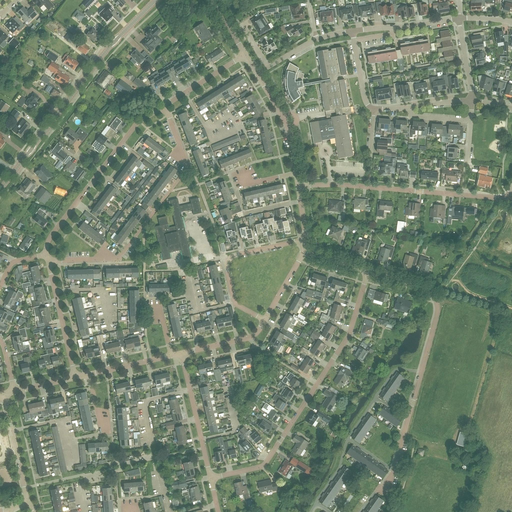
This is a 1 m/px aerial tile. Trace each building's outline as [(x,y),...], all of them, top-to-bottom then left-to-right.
[(32,0),(34,1),(34,3),(35,4),(36,4),(40,8),(44,5),(48,9),(50,9),(53,6),(47,0),(32,0)] [(96,1),(95,0),(87,0),(81,7),(85,11),(96,1)] [(389,4),(390,6),(387,6),(388,14),(388,15),(391,15),(391,16),(393,15),(394,15),(395,14),(393,7),(397,6),(397,5),(396,0),(390,1),(390,3),(389,4)] [(423,3),(418,3),(417,0),(415,0),(416,4),(417,4),(418,10),(421,9),(422,15),(429,14),(427,4),(423,5),(423,3)] [(486,6),(485,0),(482,0),(476,0),(476,3),(471,4),(472,6),(471,6),(471,9),(472,9),(472,10),(482,10),(482,7),(486,6)] [(511,11),(511,4),(509,4),(510,1),(511,1),(508,0),(503,0),(502,4),(504,5),(502,10),(510,13),(510,11),(511,11)] [(388,14),(387,6),(387,5),(383,6),(383,4),(382,4),(381,1),(376,2),(377,8),(380,8),(382,16),(382,15),(383,16),(385,16),(385,15),(388,14)] [(448,2),(434,4),(434,8),(439,7),(440,13),(449,12),(449,10),(450,10),(450,7),(449,7),(448,2)] [(366,7),(368,16),(374,15),(373,10),(376,9),(375,3),(369,4),(369,6),(366,7)] [(114,9),(108,4),(103,8),(104,9),(99,14),(100,14),(100,15),(101,16),(102,16),(107,21),(109,20),(110,20),(111,18),(111,17),(113,16),(110,13),(114,9)] [(356,5),(357,12),(361,11),(361,17),(368,16),(366,7),(363,7),(363,4),(356,5)] [(402,4),(397,5),(397,6),(398,12),(401,11),(402,18),(408,17),(407,8),(407,7),(403,8),(402,4)] [(411,8),(407,8),(408,17),(409,18),(415,17),(414,11),(418,10),(417,4),(416,4),(411,5),(411,8)] [(295,20),(304,18),(303,10),(300,11),(299,5),(291,6),(292,12),(294,12),(295,20)] [(354,13),(357,12),(356,5),(346,6),(347,10),(348,19),(354,18),(354,13)] [(23,7),(17,12),(24,20),(23,20),(25,22),(31,17),(32,18),(37,14),(32,8),(28,12),(23,7)] [(337,8),(338,15),(341,15),(342,20),(348,19),(347,10),(344,10),(343,8),(340,8),(340,7),(337,8)] [(326,8),(326,9),(328,22),(334,21),(333,16),(336,16),(335,8),(330,9),(330,8),(326,8)] [(73,15),(79,20),(81,22),(86,16),(77,9),(73,15)] [(328,22),(326,9),(317,11),(319,18),(321,18),(322,23),(328,22)] [(260,35),(270,28),(262,14),(252,21),(260,35)] [(6,26),(5,26),(12,33),(18,28),(20,30),(25,26),(19,20),(17,23),(12,19),(8,23),(7,23),(6,24),(6,26)] [(207,36),(211,34),(203,22),(194,28),(204,43),(209,40),(207,36)] [(96,37),(99,33),(92,28),(89,25),(87,28),(90,31),(87,35),(94,41),(97,37),(96,37)] [(289,34),(291,36),(293,35),(295,37),(304,32),(300,25),(294,29),(292,26),(286,29),(289,34)] [(146,34),(147,35),(146,36),(147,37),(148,39),(147,39),(147,40),(146,39),(141,44),(145,48),(150,53),(154,49),(157,45),(155,44),(160,39),(158,37),(157,35),(161,31),(156,26),(152,30),(151,29),(146,34)] [(451,40),(452,40),(452,36),(450,37),(449,30),(440,32),(441,38),(436,39),(437,43),(442,42),(451,40)] [(496,33),(497,43),(505,42),(503,31),(496,33)] [(71,43),(75,37),(69,32),(64,38),(71,43)] [(472,37),(473,43),(483,42),(485,41),(485,37),(484,32),(477,33),(478,36),(472,37)] [(15,48),(19,44),(13,38),(9,43),(15,48)] [(396,72),(405,70),(405,68),(408,67),(408,65),(405,66),(403,53),(430,49),(428,39),(401,44),(402,50),(396,51),(396,48),(368,52),(370,62),(397,57),(399,69),(396,70),(396,72)] [(453,46),(452,46),(451,40),(442,42),(443,48),(438,49),(439,53),(444,52),(452,50),(454,50),(453,46)] [(275,50),(277,48),(274,43),(269,45),(267,41),(261,44),(267,54),(271,52),(272,53),(276,51),(275,50)] [(85,54),(90,48),(82,42),(77,48),(85,54)] [(481,51),(488,50),(487,47),(484,47),(483,42),(473,43),(473,44),(474,43),(475,49),(481,48),(481,51)] [(329,50),(318,51),(323,79),(330,78),(331,82),(321,84),(326,111),(327,120),(319,121),(310,123),(314,144),(323,142),(322,140),(323,140),(324,143),(326,143),(326,140),(336,138),(339,159),(354,156),(346,115),(351,114),(352,114),(351,107),(350,107),(345,79),(338,81),(337,77),(347,75),(342,47),(332,49),(332,52),(329,52),(329,50)] [(213,62),(224,55),(220,48),(209,55),(208,54),(205,56),(209,62),(212,60),(213,62)] [(148,56),(147,55),(144,52),(141,55),(136,49),(130,55),(133,58),(130,61),(134,64),(137,62),(139,64),(140,64),(148,56)] [(444,52),(445,58),(440,58),(441,62),(456,60),(455,56),(453,56),(452,50),(444,52)] [(46,57),(55,62),(58,57),(50,51),(46,57)] [(191,60),(185,52),(182,54),(185,58),(179,62),(184,70),(190,66),(188,62),(191,60)] [(476,65),(487,63),(485,53),(478,54),(479,59),(475,60),(476,65)] [(79,63),(68,56),(65,54),(63,56),(67,58),(63,63),(74,70),(79,63)] [(153,61),(148,55),(140,64),(144,60),(146,62),(149,65),(153,61)] [(177,74),(184,70),(179,62),(172,66),(171,64),(168,66),(172,72),(175,70),(177,74)] [(55,79),(65,85),(69,78),(56,70),(58,66),(51,63),(48,69),(55,73),(54,74),(57,76),(55,79)] [(304,87),(303,81),(303,80),(304,76),(305,74),(298,71),(299,68),(290,63),(287,71),(285,79),(286,87),(288,95),(293,103),(301,96),(300,94),(301,93),(300,90),(299,88),(304,87)] [(171,72),(167,66),(164,68),(165,70),(159,74),(164,82),(170,78),(168,74),(171,72)] [(105,88),(114,77),(105,70),(97,82),(105,88)] [(7,79),(15,85),(19,88),(24,81),(12,72),(7,79)] [(164,82),(159,74),(152,78),(151,76),(148,78),(152,84),(155,82),(158,86),(164,82)] [(235,79),(239,86),(245,82),(241,75),(235,79)] [(441,76),(438,77),(440,90),(446,89),(445,82),(448,82),(447,75),(441,76)] [(456,89),(459,88),(458,80),(459,80),(458,75),(450,76),(449,75),(447,75),(448,82),(450,89),(456,88),(456,89)] [(47,85),(51,79),(44,76),(41,81),(47,85)] [(483,79),(483,78),(480,77),(478,76),(479,81),(479,84),(481,84),(480,87),(487,89),(488,85),(491,86),(493,81),(490,80),(490,81),(483,79)] [(429,78),(429,79),(430,85),(433,84),(435,91),(440,90),(438,77),(435,77),(429,78)] [(140,88),(143,84),(136,78),(133,82),(140,88)] [(505,89),(507,81),(502,80),(502,79),(497,78),(494,91),(500,93),(501,88),(505,89)] [(132,88),(120,79),(114,87),(126,96),(132,88)] [(230,82),(234,89),(239,86),(235,79),(230,82)] [(425,83),(421,84),(423,93),(429,92),(427,86),(430,86),(430,85),(429,79),(424,80),(425,83)] [(421,84),(421,81),(412,82),(413,89),(416,88),(417,94),(423,93),(421,84)] [(224,86),(229,93),(234,89),(230,82),(224,86)] [(407,86),(403,86),(405,96),(405,97),(411,95),(410,89),(413,89),(412,82),(411,82),(406,82),(407,86)] [(394,84),(394,88),(395,91),(398,90),(399,97),(399,96),(400,97),(402,97),(403,96),(405,96),(403,86),(403,85),(399,86),(399,83),(394,84)] [(57,99),(60,92),(54,89),(55,87),(49,84),(45,91),(50,95),(57,99)] [(219,89),(223,96),(229,93),(224,86),(219,89)] [(381,101),(386,100),(384,89),(383,86),(380,87),(380,90),(376,91),(377,95),(376,95),(376,98),(377,98),(378,100),(381,100),(381,101)] [(390,98),(392,98),(392,96),(393,95),(395,94),(394,88),(384,89),(386,100),(390,99),(390,98)] [(213,93),(218,100),(222,97),(223,99),(224,98),(219,89),(213,93)] [(208,96),(212,103),(218,100),(213,93),(208,96)] [(35,102),(39,97),(34,94),(30,98),(27,101),(26,101),(27,100),(22,96),(17,103),(21,107),(25,103),(25,104),(33,110),(38,104),(35,102)] [(249,104),(256,100),(252,94),(246,98),(245,97),(242,99),(243,102),(246,100),(248,103),(249,104)] [(212,103),(208,96),(202,100),(207,107),(212,103)] [(207,107),(202,100),(196,103),(201,110),(207,107)] [(249,104),(248,103),(245,105),(246,107),(250,105),(252,108),(252,110),(259,106),(256,100),(249,104)] [(0,114),(2,116),(8,106),(2,102),(0,104),(0,114)] [(263,111),(259,106),(252,110),(252,108),(248,111),(250,113),(253,111),(255,114),(252,116),(253,118),(262,116),(263,116),(262,112),(263,111)] [(14,121),(20,113),(15,109),(9,117),(14,121)] [(181,121),(188,119),(186,112),(179,115),(181,121)] [(260,128),(267,126),(265,120),(263,120),(262,116),(253,118),(254,121),(254,124),(258,123),(259,127),(260,128)] [(110,128),(104,136),(107,139),(110,141),(117,132),(115,130),(122,122),(116,118),(109,127),(110,128)] [(181,121),(183,127),(190,124),(188,119),(181,121)] [(381,129),(385,129),(385,119),(380,119),(379,126),(377,125),(376,131),(379,132),(379,129),(381,130),(381,129)] [(388,129),(387,132),(392,133),(393,127),(390,126),(391,120),(385,119),(385,129),(388,129)] [(18,126),(25,131),(26,130),(27,131),(31,126),(23,120),(18,126)] [(401,133),(401,129),(402,121),(396,120),(396,126),(393,125),(393,127),(392,133),(396,133),(396,132),(401,133)] [(404,130),(404,133),(409,134),(410,132),(410,128),(407,127),(408,121),(402,121),(401,129),(404,130)] [(419,130),(420,122),(414,122),(413,132),(410,132),(409,134),(409,137),(413,137),(413,135),(416,135),(416,130),(419,130)] [(418,134),(422,135),(421,135),(427,136),(428,130),(425,129),(426,123),(420,122),(419,130),(418,134)] [(437,134),(438,124),(436,123),(435,124),(432,124),(432,129),(429,129),(428,135),(431,135),(432,134),(437,134)] [(183,127),(186,133),(193,130),(190,124),(183,127)] [(446,132),(443,132),(443,125),(441,125),(440,124),(438,124),(437,134),(440,134),(440,136),(445,137),(446,137),(446,131),(446,132)] [(446,137),(451,138),(451,134),(454,135),(455,125),(449,125),(449,131),(446,131),(446,137)] [(455,125),(454,135),(457,135),(457,138),(466,139),(466,133),(460,132),(461,126),(455,125)] [(25,131),(18,126),(17,126),(13,131),(21,137),(25,131)] [(261,134),(268,133),(267,126),(260,128),(259,127),(255,127),(256,130),(260,129),(261,133),(261,134)] [(70,130),(65,136),(70,140),(69,142),(72,145),(77,138),(80,140),(86,133),(80,128),(76,134),(70,130)] [(193,130),(186,133),(188,139),(195,136),(193,130)] [(262,139),(262,141),(270,139),(268,133),(261,134),(261,133),(257,134),(257,137),(261,136),(262,139)] [(93,149),(99,153),(100,152),(101,153),(105,147),(102,145),(107,139),(104,136),(101,134),(92,146),(94,148),(93,149)] [(195,136),(188,139),(190,145),(197,142),(195,136)] [(149,147),(153,141),(148,137),(147,139),(144,137),(143,139),(142,139),(139,143),(143,145),(144,143),(149,147)] [(388,147),(388,144),(392,144),(392,138),(385,138),(385,141),(378,140),(378,146),(388,147)] [(262,141),(262,139),(258,140),(259,143),(263,142),(264,146),(264,147),(271,145),(270,139),(262,141)] [(65,148),(67,146),(60,141),(54,149),(53,148),(50,151),(51,152),(51,153),(63,162),(68,155),(60,150),(63,146),(65,148)] [(149,147),(154,150),(158,145),(153,141),(149,147)] [(448,149),(448,152),(460,153),(460,149),(455,149),(456,144),(450,143),(449,143),(449,145),(447,145),(446,148),(448,149)] [(158,145),(154,150),(158,154),(163,148),(158,145)] [(243,151),(246,158),(252,156),(249,149),(250,149),(249,145),(246,146),(248,150),(245,151),(243,147),(240,148),(242,152),(243,151)] [(271,145),(264,147),(264,146),(260,147),(260,149),(264,148),(265,153),(268,153),(269,154),(272,154),(272,152),(273,151),(271,145)] [(384,156),(389,156),(396,157),(396,154),(392,153),(392,150),(387,150),(388,147),(378,146),(377,152),(385,153),(384,156)] [(140,147),(137,152),(142,156),(143,153),(145,151),(140,147)] [(168,152),(163,148),(158,154),(158,155),(163,159),(164,160),(168,155),(166,154),(168,152)] [(193,152),(195,158),(202,155),(204,155),(203,151),(201,152),(200,149),(193,152)] [(237,154),(240,161),(246,158),(245,155),(243,151),(242,152),(239,153),(237,149),(235,150),(236,154),(237,154)] [(231,152),(229,153),(230,157),(231,156),(234,163),(240,161),(237,154),(233,156),(231,152)] [(459,158),(460,153),(448,152),(447,160),(450,160),(451,160),(455,160),(455,158),(457,158),(458,158),(459,158)] [(225,158),(228,166),(234,163),(231,156),(230,157),(227,158),(225,154),(223,155),(224,159),(225,158)] [(202,155),(195,158),(198,164),(205,161),(202,155)] [(129,161),(135,166),(139,161),(133,157),(129,161)] [(219,161),(222,168),(228,166),(225,158),(224,159),(220,161),(219,157),(216,158),(217,162),(219,161)] [(390,168),(395,168),(396,157),(391,157),(391,162),(386,162),(386,163),(381,163),(380,175),(386,175),(386,174),(390,174),(390,168)] [(70,170),(71,171),(76,165),(70,160),(63,169),(65,171),(66,170),(68,172),(70,170)] [(437,163),(437,168),(442,168),(442,161),(434,160),(434,162),(437,163)] [(135,166),(129,161),(126,166),(134,173),(132,171),(135,166)] [(143,164),(148,168),(152,171),(154,167),(146,161),(143,164)] [(198,164),(200,170),(207,167),(205,161),(198,164)] [(407,177),(408,165),(405,165),(401,164),(398,164),(397,172),(400,172),(401,173),(401,177),(407,177)] [(44,184),(53,175),(43,165),(34,173),(44,184)] [(166,172),(173,177),(176,171),(178,169),(173,165),(171,167),(170,167),(166,172)] [(134,173),(126,166),(122,171),(128,176),(130,177),(134,173)] [(489,168),(480,166),(478,173),(487,175),(489,168)] [(207,167),(200,170),(202,176),(209,173),(207,167)] [(79,182),(86,173),(80,168),(72,178),(79,182)] [(457,182),(458,177),(461,177),(462,172),(447,171),(447,169),(443,168),(442,175),(447,175),(446,180),(452,180),(452,181),(457,182)] [(128,176),(122,171),(118,176),(124,181),(128,176)] [(438,180),(438,173),(422,171),(422,179),(438,180)] [(163,177),(169,182),(173,177),(166,172),(163,177)] [(490,188),(493,177),(480,174),(477,185),(490,188)] [(120,186),(124,181),(118,176),(115,181),(114,183),(121,189),(122,187),(122,186),(120,186)] [(159,182),(165,187),(169,182),(163,177),(159,182)] [(30,194),(36,186),(26,179),(20,187),(20,186),(16,191),(26,199),(30,194)] [(218,185),(221,190),(227,187),(225,181),(218,184),(218,182),(214,184),(215,186),(218,185)] [(165,187),(159,182),(155,187),(161,192),(165,187)] [(113,184),(107,191),(113,196),(118,188),(113,184)] [(45,205),(52,195),(42,187),(34,197),(45,205)] [(161,192),(155,187),(151,192),(157,197),(161,192)] [(229,193),(227,187),(220,190),(220,189),(216,190),(217,193),(221,191),(223,196),(229,193)] [(133,198),(135,200),(141,192),(139,191),(138,190),(133,198)] [(113,196),(107,191),(103,196),(109,200),(113,196)] [(256,191),(250,192),(252,199),(250,199),(251,204),(254,203),(253,199),(256,198),(258,198),(256,191)] [(157,197),(151,192),(147,197),(153,202),(157,197)] [(247,205),(246,200),(250,199),(252,199),(250,192),(244,194),(243,193),(242,193),(245,205),(247,205)] [(225,202),(232,200),(229,193),(223,196),(222,195),(218,196),(219,199),(223,197),(225,202)] [(109,200),(103,196),(99,201),(105,205),(109,200)] [(143,203),(149,207),(153,202),(147,197),(143,203)] [(176,226),(169,228),(166,216),(158,218),(160,226),(155,227),(160,246),(160,248),(188,241),(181,212),(192,209),(194,214),(202,213),(198,198),(190,200),(191,204),(180,206),(178,199),(170,200),(176,226)] [(354,209),(365,210),(365,205),(368,205),(369,199),(355,198),(355,201),(353,200),(353,204),(354,204),(354,209)] [(329,211),(340,212),(344,212),(344,202),(340,201),(330,200),(329,211)] [(105,205),(99,201),(96,206),(102,210),(105,205)] [(384,217),(384,210),(391,211),(392,201),(381,201),(381,203),(378,203),(377,217),(384,217)] [(419,216),(420,210),(416,210),(417,204),(410,203),(410,208),(406,208),(406,215),(419,216)] [(444,218),(445,212),(441,212),(442,206),(435,205),(434,211),(431,211),(431,217),(444,218)] [(94,215),(96,217),(102,210),(96,206),(92,211),(95,213),(94,215)] [(474,214),(474,208),(453,206),(452,219),(461,220),(461,216),(463,216),(463,212),(467,213),(474,214)] [(139,207),(136,212),(142,217),(146,212),(139,207)] [(44,218),(47,214),(40,208),(36,214),(37,215),(34,220),(43,227),(47,221),(44,218)] [(228,208),(220,211),(222,216),(236,211),(235,208),(229,210),(228,208)] [(236,211),(222,216),(224,222),(225,223),(225,224),(228,222),(227,221),(232,219),(231,215),(237,213),(236,211)] [(142,217),(136,212),(132,216),(139,221),(142,217)] [(263,224),(260,224),(261,227),(262,233),(263,233),(263,234),(265,233),(268,232),(266,226),(269,226),(266,212),(264,213),(265,220),(262,221),(263,224)] [(276,221),(274,222),(273,218),(271,219),(269,212),(266,212),(269,226),(271,225),(273,231),(275,231),(275,230),(278,229),(276,221)] [(256,227),(257,234),(262,233),(260,223),(255,224),(253,215),(250,216),(253,228),(256,227)] [(139,221),(132,216),(128,221),(135,226),(139,221)] [(12,217),(11,218),(10,217),(6,222),(8,223),(7,224),(11,226),(16,220),(12,217)] [(135,226),(128,221),(125,226),(131,231),(135,226)] [(234,243),(237,243),(235,233),(237,232),(236,227),(235,223),(235,221),(227,224),(228,230),(226,231),(228,238),(230,238),(231,243),(234,243)] [(287,221),(282,222),(284,231),(285,234),(288,234),(290,234),(290,233),(287,221)] [(403,233),(405,222),(398,221),(396,232),(403,233)] [(83,232),(88,226),(83,222),(78,229),(83,232)] [(348,233),(351,226),(346,224),(343,230),(348,233)] [(2,225),(0,228),(0,231),(3,233),(4,229),(13,231),(13,229),(2,225)] [(88,226),(83,232),(88,236),(93,229),(88,226)] [(131,231),(125,226),(121,231),(128,236),(131,231)] [(338,240),(343,230),(332,226),(328,236),(338,240)] [(251,230),(248,230),(247,227),(245,228),(247,238),(247,241),(249,240),(249,241),(253,240),(251,230)] [(98,233),(93,229),(88,236),(93,240),(98,233)] [(128,236),(121,231),(118,236),(124,240),(128,236)] [(101,235),(98,233),(93,240),(98,243),(100,240),(103,243),(105,241),(105,239),(103,237),(104,235),(102,233),(101,235)] [(3,234),(0,242),(0,243),(12,248),(13,247),(6,244),(9,236),(3,234)] [(27,237),(18,248),(26,253),(34,241),(27,236),(27,237)] [(124,240),(118,236),(114,240),(121,245),(124,240)] [(352,252),(354,253),(362,255),(364,249),(367,251),(371,241),(362,238),(361,242),(358,241),(356,247),(354,246),(352,252)] [(188,241),(160,248),(163,260),(171,259),(169,253),(181,250),(183,260),(191,258),(188,241)] [(391,258),(394,248),(386,246),(385,249),(382,248),(378,260),(386,263),(388,257),(391,258)] [(415,265),(418,255),(410,253),(409,256),(406,255),(402,268),(410,270),(412,264),(415,265)] [(427,275),(431,263),(428,262),(429,259),(421,256),(418,266),(421,267),(420,273),(427,275)] [(26,272),(27,275),(39,273),(38,266),(30,268),(31,271),(26,272)] [(32,277),(33,281),(41,279),(39,273),(27,275),(28,279),(32,277)] [(311,286),(312,282),(316,283),(316,285),(317,286),(320,276),(314,274),(312,278),(311,277),(310,280),(309,280),(308,285),(311,286)] [(325,286),(327,278),(320,276),(317,286),(318,286),(318,287),(321,288),(321,285),(325,286)] [(338,290),(340,282),(333,280),(331,287),(338,290)] [(335,297),(334,301),(336,301),(343,303),(344,300),(344,299),(339,298),(340,297),(339,295),(340,290),(344,292),(346,288),(347,288),(348,285),(346,284),(347,284),(340,282),(338,290),(335,297)] [(36,292),(36,296),(44,294),(42,287),(35,289),(34,286),(28,287),(30,293),(36,292)] [(387,302),(389,295),(370,289),(368,297),(371,300),(374,302),(383,304),(383,301),(387,302)] [(10,290),(7,297),(14,300),(16,297),(21,299),(23,295),(22,293),(18,291),(17,294),(10,290)] [(46,300),(44,294),(33,296),(34,300),(32,301),(33,306),(39,305),(38,302),(46,300)] [(301,307),(304,301),(300,298),(301,297),(298,295),(297,297),(297,296),(294,302),(301,307)] [(12,304),(14,300),(7,297),(4,303),(11,306),(10,309),(15,312),(18,306),(12,304)] [(74,306),(83,304),(81,297),(72,299),(74,306)] [(409,310),(412,303),(404,301),(405,300),(398,298),(395,309),(408,313),(409,314),(410,310),(409,310)] [(341,310),(342,309),(343,307),(342,307),(342,306),(335,304),(336,301),(334,301),(327,299),(326,302),(334,304),(333,307),(330,306),(329,310),(340,313),(341,310)] [(301,307),(294,302),(290,308),(297,312),(301,307)] [(75,312),(84,310),(83,304),(74,306),(75,312)] [(177,311),(177,312),(181,312),(180,310),(187,308),(186,304),(179,306),(180,309),(176,309),(175,304),(168,306),(169,312),(177,311)] [(40,312),(41,316),(49,314),(47,307),(40,309),(39,306),(33,308),(35,314),(40,312)] [(229,313),(226,314),(227,318),(223,319),(225,327),(232,325),(230,317),(233,316),(231,307),(227,307),(225,308),(225,310),(228,309),(229,313)] [(0,310),(0,317),(5,320),(6,317),(12,319),(14,313),(9,311),(7,313),(0,310)] [(77,318),(85,316),(84,310),(75,312),(77,318)] [(335,320),(339,321),(341,316),(340,315),(340,313),(329,310),(328,313),(332,314),(331,317),(335,319),(335,320)] [(178,317),(178,318),(182,318),(181,312),(177,312),(177,311),(169,312),(171,319),(178,317)] [(211,330),(209,322),(213,321),(211,311),(210,311),(211,315),(207,316),(208,319),(206,319),(206,320),(202,321),(202,324),(204,332),(211,330)] [(38,317),(39,321),(36,321),(38,327),(43,326),(43,323),(51,321),(49,314),(41,316),(38,317)] [(287,314),(283,320),(294,326),(295,323),(292,321),(294,318),(287,314)] [(78,324),(87,322),(85,316),(77,318),(78,324)] [(139,323),(139,316),(130,316),(128,316),(128,319),(130,319),(130,323),(128,323),(128,328),(135,327),(135,324),(139,324),(139,323)] [(0,329),(6,332),(8,326),(3,323),(5,320),(0,317),(0,329)] [(219,318),(216,319),(216,320),(218,328),(225,327),(223,319),(219,320),(219,318)] [(372,329),(374,322),(372,321),(365,319),(360,336),(359,338),(365,340),(366,338),(366,337),(367,337),(368,334),(371,335),(373,329),(372,329)] [(289,327),(292,329),(294,326),(283,320),(280,326),(287,330),(289,327)] [(80,331),(88,329),(87,322),(78,324),(80,331)] [(181,330),(181,331),(185,330),(185,328),(181,329),(180,325),(180,323),(172,325),(174,331),(181,330)] [(204,332),(202,324),(199,324),(199,323),(196,324),(198,333),(204,332)] [(334,331),(335,331),(338,327),(334,325),(333,325),(329,323),(327,326),(324,325),(323,327),(333,333),(334,331)] [(333,333),(323,327),(321,330),(324,332),(322,335),(329,339),(329,340),(330,340),(333,335),(332,335),(333,333)] [(12,337),(14,344),(22,343),(21,339),(27,337),(25,331),(26,331),(25,328),(19,329),(20,333),(19,333),(20,336),(12,337)] [(45,333),(45,334),(46,337),(54,335),(53,329),(44,331),(44,330),(41,331),(42,334),(45,333)] [(88,329),(80,331),(81,337),(85,336),(86,337),(90,336),(89,335),(90,335),(88,329)] [(174,331),(175,338),(182,336),(183,338),(187,337),(186,334),(182,335),(181,330),(174,331)] [(273,337),(284,343),(286,341),(282,338),(284,335),(277,331),(273,337)] [(54,335),(46,337),(47,342),(44,342),(44,345),(48,345),(47,343),(55,342),(54,335)] [(139,338),(135,339),(134,335),(131,336),(134,347),(140,346),(139,338)] [(127,349),(134,347),(131,336),(128,336),(128,337),(124,338),(125,341),(127,349)] [(274,348),(277,351),(280,345),(283,346),(284,343),(273,337),(270,343),(273,345),(270,349),(273,350),(274,348)] [(112,344),(114,352),(121,350),(119,343),(115,343),(114,340),(111,341),(112,344)] [(314,342),(313,345),(322,350),(323,351),(326,346),(325,345),(319,340),(316,343),(314,342)] [(114,352),(112,344),(111,341),(108,342),(108,345),(105,346),(107,354),(114,352)] [(24,352),(30,351),(29,345),(23,346),(22,343),(14,344),(16,351),(23,349),(24,352)] [(374,351),(362,343),(360,345),(373,353),(374,351)] [(91,345),(94,357),(101,355),(99,347),(95,348),(95,344),(91,345)] [(318,357),(322,350),(312,344),(310,347),(313,349),(311,352),(304,347),(303,348),(302,347),(301,349),(314,357),(315,355),(318,357)] [(88,346),(89,350),(85,350),(86,353),(83,354),(84,358),(87,358),(94,357),(91,345),(88,346)] [(363,362),(368,353),(359,347),(358,348),(355,346),(353,349),(356,351),(354,356),(363,362)] [(47,350),(48,354),(47,355),(48,361),(52,360),(53,366),(59,364),(58,356),(54,357),(53,353),(54,353),(53,348),(47,350)] [(305,362),(312,366),(315,362),(312,360),(314,357),(301,349),(299,352),(300,353),(302,354),(301,357),(306,360),(305,362)] [(251,354),(244,355),(247,365),(251,364),(251,366),(254,366),(253,363),(251,354)] [(45,362),(48,361),(47,355),(40,356),(41,360),(37,361),(39,369),(46,367),(45,362)] [(239,366),(240,366),(240,367),(243,367),(243,366),(247,365),(244,355),(237,357),(239,366)] [(28,364),(31,363),(29,357),(23,358),(25,364),(21,365),(23,373),(29,371),(28,364)] [(232,358),(225,360),(227,368),(231,367),(231,368),(234,368),(232,358)] [(227,368),(225,360),(218,361),(220,369),(217,369),(220,381),(223,380),(220,371),(223,370),(223,369),(227,368)] [(312,366),(305,362),(300,369),(307,373),(312,366)] [(206,364),(207,372),(211,371),(211,373),(214,372),(217,382),(220,381),(217,369),(214,370),(212,363),(206,364)] [(199,366),(201,375),(201,377),(208,377),(207,372),(206,364),(199,366)] [(347,381),(352,374),(350,373),(351,372),(347,368),(346,370),(343,368),(338,375),(339,375),(334,382),(342,387),(347,380),(347,381)] [(161,374),(163,383),(170,381),(168,373),(161,374)] [(290,373),(287,377),(286,376),(282,381),(286,384),(289,380),(291,382),(290,384),(297,389),(301,382),(294,378),(296,376),(290,373)] [(401,384),(405,378),(397,373),(394,377),(393,376),(392,378),(393,379),(401,384)] [(164,385),(161,374),(154,376),(156,384),(160,383),(161,386),(164,385)] [(142,379),(144,387),(150,386),(148,378),(142,379)] [(389,385),(396,390),(401,384),(393,379),(392,378),(390,379),(392,380),(389,385)] [(142,392),(144,391),(142,379),(135,381),(136,386),(137,389),(141,388),(142,392)] [(122,384),(124,392),(131,390),(129,382),(122,384)] [(280,385),(279,386),(280,387),(283,389),(282,390),(280,393),(282,395),(285,396),(284,398),(290,401),(293,396),(292,396),(294,393),(286,389),(288,386),(282,382),(280,385)] [(210,383),(200,386),(202,395),(210,393),(210,394),(214,393),(213,391),(209,392),(208,386),(210,386),(210,383)] [(124,392),(122,384),(115,385),(117,393),(124,392)] [(383,389),(385,391),(392,396),(396,390),(389,385),(386,389),(385,388),(383,389)] [(384,392),(381,397),(388,402),(392,396),(385,391),(383,389),(382,391),(384,392)] [(330,411),(339,397),(336,396),(334,394),(331,392),(331,393),(326,390),(323,394),(328,397),(322,406),(330,411)] [(78,400),(86,398),(85,392),(77,394),(78,400)] [(210,393),(202,395),(204,401),(211,399),(211,401),(215,400),(215,397),(211,398),(210,394),(210,393)] [(283,410),(286,404),(281,400),(282,398),(276,394),(272,399),(278,403),(276,406),(283,410)] [(57,398),(56,399),(59,412),(63,411),(69,410),(69,409),(68,404),(65,405),(63,397),(62,397),(61,396),(58,397),(57,398)] [(51,408),(48,408),(50,414),(55,413),(59,412),(56,399),(55,399),(54,398),(51,398),(50,399),(50,400),(49,400),(50,403),(51,408)] [(80,406),(88,405),(86,398),(78,400),(80,406)] [(171,408),(179,406),(177,399),(169,401),(171,408)] [(204,401),(205,407),(213,405),(213,407),(217,406),(216,403),(212,404),(211,401),(211,399),(204,401)] [(43,402),(35,403),(37,411),(38,415),(42,414),(42,417),(49,415),(47,408),(44,409),(43,402)] [(255,406),(249,402),(247,406),(253,410),(255,406)] [(27,414),(25,415),(26,419),(28,418),(28,420),(35,418),(34,416),(38,415),(37,411),(35,403),(28,405),(30,412),(27,413),(27,414)] [(280,417),(279,416),(279,415),(273,411),(274,408),(266,403),(262,410),(270,415),(269,417),(276,421),(276,420),(278,421),(280,417)] [(81,413),(89,411),(88,405),(80,406),(81,413)] [(213,405),(205,407),(207,414),(214,412),(214,413),(219,412),(218,411),(225,409),(224,406),(218,408),(219,410),(214,411),(213,407),(213,405)] [(179,406),(171,408),(168,408),(169,411),(172,411),(172,414),(180,413),(179,406)] [(379,414),(385,418),(390,411),(391,409),(390,408),(389,410),(384,407),(379,414)] [(385,418),(391,422),(396,415),(392,412),(393,411),(391,409),(390,411),(385,418)] [(82,419),(91,417),(89,411),(81,413),(82,419)] [(328,423),(331,418),(320,411),(317,414),(323,418),(323,419),(328,423)] [(214,412),(207,414),(208,420),(216,418),(216,420),(220,419),(219,416),(215,417),(214,413),(214,412)] [(182,416),(181,416),(180,413),(172,414),(167,416),(168,419),(173,417),(174,421),(182,420),(182,419),(183,419),(182,416)] [(306,421),(313,425),(318,417),(312,413),(306,421)] [(260,414),(258,417),(261,419),(263,421),(260,426),(262,428),(265,429),(264,431),(268,433),(269,432),(272,426),(271,426),(266,422),(268,420),(265,418),(260,414)] [(363,419),(365,421),(372,426),(376,420),(369,414),(366,419),(364,417),(363,419)] [(396,415),(391,422),(397,427),(403,418),(401,416),(400,418),(396,415)] [(84,425),(92,423),(91,417),(82,419),(84,425)] [(216,418),(208,420),(210,426),(217,424),(217,426),(221,425),(221,423),(217,423),(216,420),(216,418)] [(360,426),(368,432),(372,426),(365,421),(363,419),(362,421),(364,422),(360,426)] [(92,423),(84,425),(85,431),(94,429),(92,423)] [(217,424),(210,426),(211,433),(219,431),(219,432),(223,431),(222,429),(218,430),(217,426),(217,424)] [(174,435),(185,432),(183,426),(176,427),(176,431),(173,432),(174,435)] [(355,431),(356,432),(364,438),(368,432),(360,426),(358,430),(356,429),(355,431)] [(241,430),(248,439),(250,441),(253,438),(257,443),(262,439),(256,432),(254,434),(251,431),(249,432),(244,427),(241,430)] [(41,432),(38,433),(38,430),(30,431),(31,438),(39,436),(42,436),(41,432)] [(242,436),(246,441),(248,439),(241,430),(237,436),(239,438),(242,436)] [(355,434),(352,438),(359,444),(364,438),(356,432),(355,431),(354,433),(355,434)] [(185,432),(174,435),(175,438),(178,438),(179,441),(177,441),(178,445),(183,444),(182,441),(187,439),(185,432)] [(460,433),(457,446),(464,447),(467,435),(460,433)] [(305,450),(309,444),(301,438),(301,439),(296,436),(293,441),(297,443),(293,450),(300,455),(304,449),(305,450)] [(242,442),(239,445),(241,454),(245,453),(245,452),(246,452),(252,447),(246,441),(243,443),(242,442)] [(228,446),(225,447),(226,453),(230,452),(231,459),(238,457),(236,449),(232,450),(231,446),(228,446)] [(347,454),(353,458),(358,450),(359,449),(358,447),(357,449),(352,446),(347,454)] [(216,453),(217,457),(216,458),(217,462),(218,461),(218,462),(224,460),(221,448),(218,449),(218,452),(216,453)] [(358,450),(353,458),(359,462),(364,454),(360,451),(361,450),(359,449),(358,450)] [(359,462),(365,466),(370,458),(371,457),(369,456),(368,457),(364,454),(359,462)] [(371,457),(370,458),(365,466),(371,470),(376,462),(372,459),(373,458),(371,457)] [(2,462),(2,463),(0,463),(0,469),(2,478),(9,476),(5,461),(2,462)] [(182,471),(194,468),(192,461),(184,463),(185,470),(182,470),(182,471)] [(291,470),(293,466),(286,461),(279,472),(286,477),(289,473),(290,474),(291,474),(292,472),(292,471),(291,470)] [(305,473),(306,471),(307,471),(310,468),(309,467),(309,468),(300,462),(297,467),(305,473)] [(371,470),(376,474),(382,466),(383,465),(381,464),(380,465),(376,462),(371,470)] [(382,466),(376,474),(382,478),(388,470),(384,468),(385,466),(383,465),(382,466)] [(339,472),(341,473),(348,478),(352,472),(345,467),(342,471),(340,470),(339,472)] [(187,480),(191,478),(195,477),(195,475),(194,468),(182,471),(183,474),(186,473),(187,476),(186,477),(187,480)] [(336,479),(344,484),(348,478),(341,473),(339,472),(338,473),(340,474),(336,479)] [(331,483),(332,484),(340,490),(344,484),(336,479),(334,482),(332,481),(331,483)] [(273,491),(279,490),(277,483),(272,484),(271,480),(259,483),(261,492),(273,490),(273,491)] [(246,500),(249,499),(246,486),(243,487),(242,482),(236,484),(238,495),(244,494),(246,500)] [(189,488),(190,488),(191,492),(188,492),(188,496),(199,493),(198,486),(197,486),(196,483),(188,485),(189,488)] [(328,490),(336,496),(340,490),(332,484),(331,483),(330,485),(331,486),(328,490)] [(52,497),(59,495),(58,489),(51,490),(52,497)] [(324,496),(332,502),(336,496),(328,490),(325,494),(324,493),(322,495),(324,496)] [(200,496),(199,493),(188,496),(189,498),(188,498),(189,502),(192,502),(193,505),(198,504),(197,501),(201,500),(201,499),(202,499),(201,496),(200,496)] [(9,495),(1,496),(2,505),(10,505),(9,495)] [(323,498),(320,502),(327,508),(332,502),(324,496),(322,495),(321,497),(323,498)] [(372,502),(380,507),(384,501),(376,496),(373,500),(372,499),(371,501),(372,502)] [(145,510),(153,508),(152,501),(143,503),(145,510)] [(371,503),(368,507),(374,511),(376,511),(380,507),(372,502),(371,501),(370,502),(371,503)]
